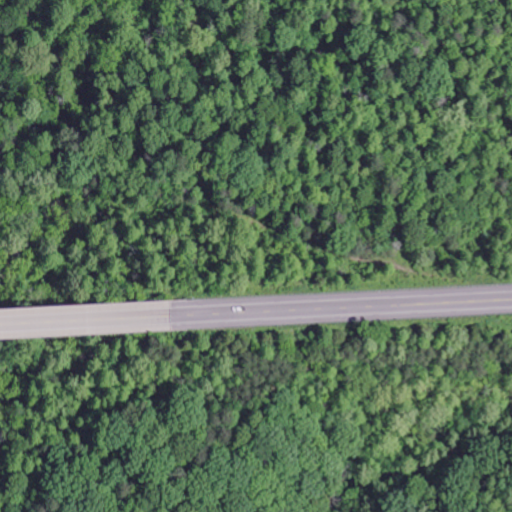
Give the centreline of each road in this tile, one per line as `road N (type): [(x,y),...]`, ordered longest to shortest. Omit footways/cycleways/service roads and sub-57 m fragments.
road 1 (track): [(387,307),(276,144),(266,58),(250,47),(250,0)]
road 2 (trunk): [(166,317),(511,300)]
road 3 (trunk): [(0,325),(166,317)]
